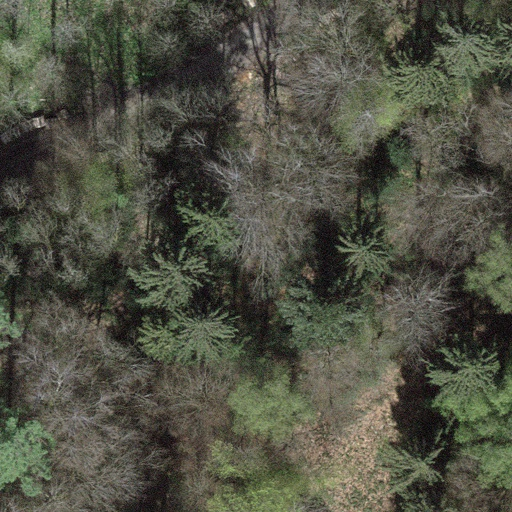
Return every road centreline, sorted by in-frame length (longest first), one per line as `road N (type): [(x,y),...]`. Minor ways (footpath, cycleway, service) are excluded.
road 1 (track): [(0,179),(229,57),(309,0)]
road 2 (track): [(0,308),(179,511)]
